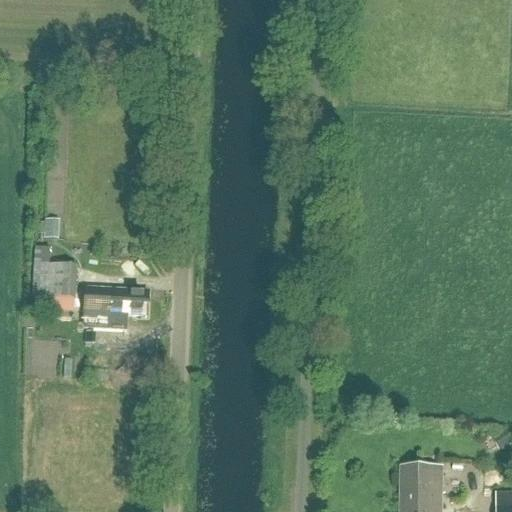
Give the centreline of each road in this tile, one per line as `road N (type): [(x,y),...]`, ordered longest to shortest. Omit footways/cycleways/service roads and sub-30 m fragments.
road 1 (unclassified): [(298,511),(320,0)]
road 2 (unclassified): [(171,511),(192,0)]
road 3 (track): [(188,80),(0,74)]
